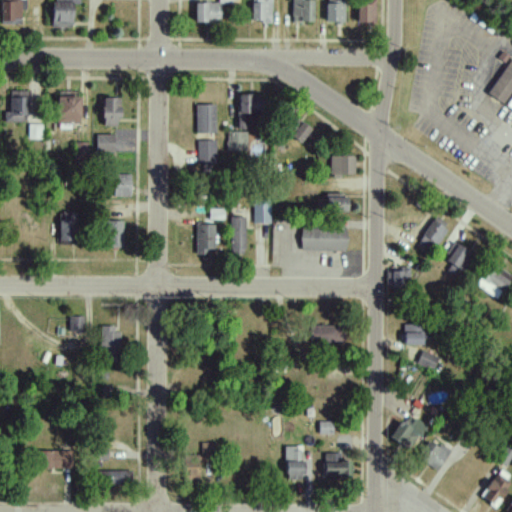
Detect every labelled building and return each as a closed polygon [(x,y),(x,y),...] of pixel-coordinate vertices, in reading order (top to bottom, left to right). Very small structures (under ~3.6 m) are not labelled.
[(0,0),(0,23),(19,24),(19,10),(25,10),(24,0),(0,0)] [(270,0),(249,0),(249,21),(270,22),(270,0)] [(311,0),(290,0),(291,22),(312,21),(311,0)] [(374,1),(355,0),(355,22),(373,22),(374,1)] [(50,27),(70,27),(69,1),(49,2),(50,27)] [(192,3),(193,21),(219,21),(218,2),(192,3)] [(344,3),(324,3),(324,22),(343,23),(344,3)] [(486,94),(501,104),(511,88),(511,59),(510,58),(486,94)] [(8,111),(3,111),(3,122),(25,122),(26,91),(8,90),(8,111)] [(78,123),(77,92),(54,92),(55,123),(78,123)] [(237,94),(236,128),(252,129),(252,114),(263,114),(263,94),(237,94)] [(118,98),(100,97),(100,126),(117,126),(118,98)] [(195,133),(214,133),(214,104),(194,105),(195,133)] [(279,127),(299,142),(309,129),(289,114),(279,127)] [(27,139),(41,139),(41,124),(27,124),(27,139)] [(225,152),(246,152),(246,132),(225,132),(225,152)] [(112,134),(95,135),(95,153),(113,152),(112,134)] [(196,163),(215,163),(215,141),(196,141),(196,163)] [(329,174),(354,174),(354,156),(329,156),(329,174)] [(112,197),(130,197),(130,174),(112,174),(112,197)] [(344,211),(344,193),(323,193),(324,212),(344,211)] [(252,224),(269,224),(269,200),(253,199),(252,224)] [(57,241),(72,242),(72,212),(58,212),(57,241)] [(434,249),(446,224),(430,216),(415,251),(423,255),(427,246),(434,249)] [(244,217),(229,217),(229,254),(244,254),(244,217)] [(105,221),(104,247),(121,248),(122,221),(105,221)] [(214,249),(214,224),(194,225),(195,255),(204,254),(204,249),(214,249)] [(344,226),(299,226),(298,250),(344,251),(344,226)] [(449,264),(446,270),(456,276),(469,253),(454,244),(444,261),(449,264)] [(511,278),(490,264),(475,285),(497,300),(511,278)] [(387,271),(387,285),(408,285),(408,267),(398,267),(398,271),(387,271)] [(82,317),(67,316),(67,331),(82,331),(82,317)] [(402,324),(401,345),(421,345),(421,325),(402,324)] [(341,343),(341,326),(308,325),(308,342),(341,343)] [(116,326),(99,326),(98,354),(115,354),(116,326)] [(415,365),(432,370),(436,356),(420,351),(415,365)] [(398,422),(387,436),(406,451),(425,427),(410,415),(403,425),(398,422)] [(332,435),(332,422),(317,421),(316,434),(332,435)] [(106,461),(107,440),(91,440),(90,460),(106,461)] [(437,471),(448,450),(437,444),(436,447),(425,441),(415,459),(437,471)] [(182,455),(181,480),(204,480),(205,453),(208,453),(208,444),(200,444),(200,455),(182,455)] [(283,480),(300,480),(300,446),(283,446),(283,480)] [(35,451),(35,469),(69,468),(69,450),(35,451)] [(338,453),(322,454),(322,479),(349,478),(349,461),(338,461),(338,453)] [(479,498),(493,507),(511,477),(497,468),(479,498)] [(128,485),(129,471),(94,471),(94,485),(128,485)]
